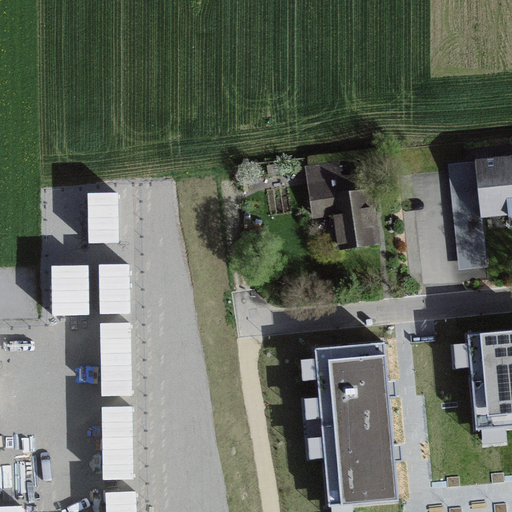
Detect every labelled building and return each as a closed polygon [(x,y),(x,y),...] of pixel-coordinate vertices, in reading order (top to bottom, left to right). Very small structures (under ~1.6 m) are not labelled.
[(511,163),(476,167),(450,170),(461,277),(487,274),(481,224),(511,221),(511,163)] [(380,251),(373,197),(344,201),(340,169),(309,174),(316,224),(337,221),(342,257),(380,251)] [(5,363),(9,511),(159,511),(150,209),(75,211),(80,361),(5,363)] [(511,427),(511,333),(468,338),(476,431),(511,427)] [(322,427),(384,422),(378,346),(316,351),(322,427)] [(384,422),(322,427),(329,504),(391,499),(384,422)]
